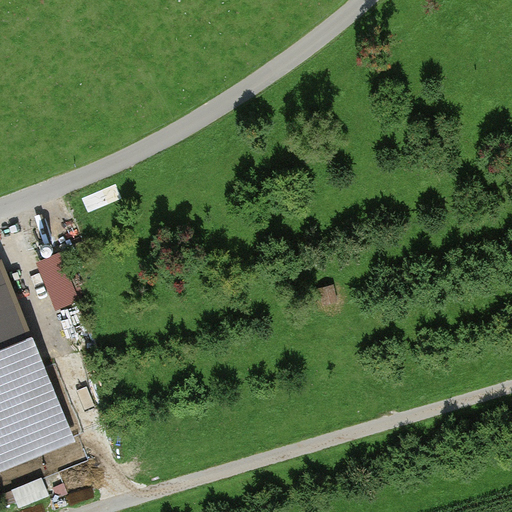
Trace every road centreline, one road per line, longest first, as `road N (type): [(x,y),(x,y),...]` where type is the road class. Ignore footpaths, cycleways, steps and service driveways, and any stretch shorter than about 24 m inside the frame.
road 1 (track): [(92,511),(511,388)]
road 2 (unclassified): [(366,0),(231,103),(76,183),(0,210)]
